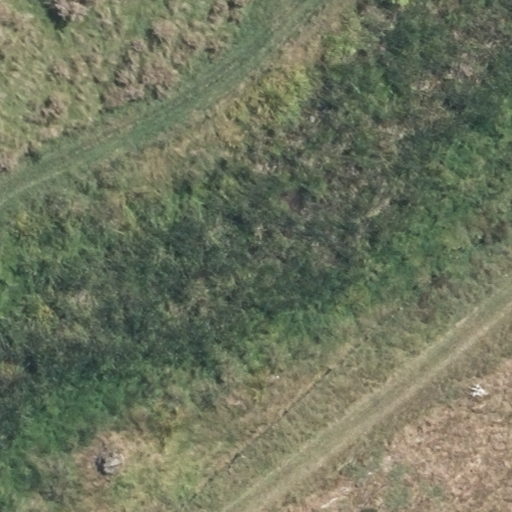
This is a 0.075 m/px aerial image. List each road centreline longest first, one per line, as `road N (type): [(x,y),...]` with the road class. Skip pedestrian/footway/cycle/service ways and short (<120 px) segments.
road 1 (track): [(285,0),(0,211)]
road 2 (track): [(266,511),(511,300)]
